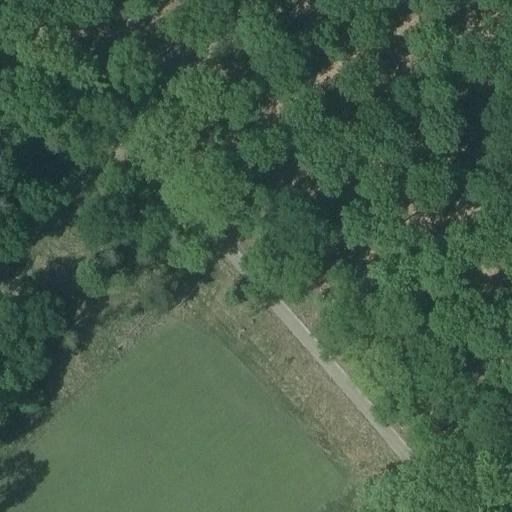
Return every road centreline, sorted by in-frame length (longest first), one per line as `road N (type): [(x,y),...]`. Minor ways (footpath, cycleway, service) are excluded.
road 1 (unclassified): [(232,0),(123,137),(453,511)]
road 2 (track): [(0,295),(123,137)]
